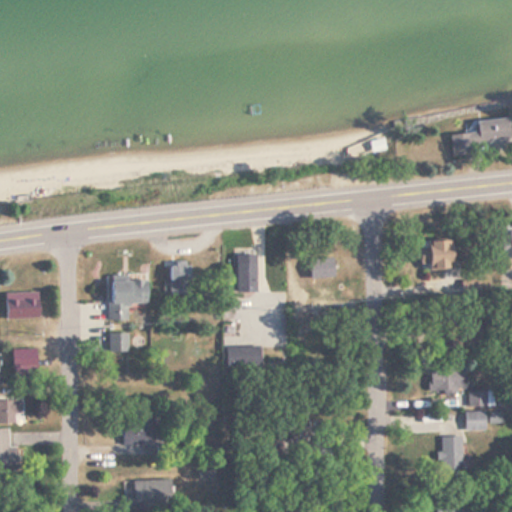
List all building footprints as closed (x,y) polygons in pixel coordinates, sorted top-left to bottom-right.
[(447,136),(448,158),(472,156),(471,145),(507,143),(506,120),(473,122),(474,134),(447,136)] [(511,231),(494,231),(494,259),(511,258),(511,231)] [(450,270),(450,242),(419,242),(419,270),(450,270)] [(255,293),(255,255),(235,255),(235,293),(255,293)] [(309,257),(309,279),(341,279),(341,257),(309,257)] [(189,296),(189,264),(169,264),(169,296),(189,296)] [(107,322),(126,322),(126,306),(145,306),(145,281),(107,281),(107,322)] [(38,294),(5,294),(5,320),(38,320),(38,294)] [(126,353),(126,335),(107,335),(107,353),(126,353)] [(35,379),(35,351),(10,351),(10,379),(35,379)] [(463,392),(463,370),(428,370),(428,392),(463,392)] [(466,408),(487,408),(487,393),(466,393),(466,408)] [(0,423),(20,423),(20,401),(0,401),(0,423)] [(153,445),(153,413),(122,413),(122,445),(153,445)] [(463,431),(483,431),(483,413),(463,413),(463,431)] [(0,467),(16,467),(16,452),(8,452),(7,430),(0,430),(0,467)] [(461,437),(439,437),(439,472),(461,472),(461,437)] [(123,510),(167,510),(167,482),(123,482),(123,510)]
